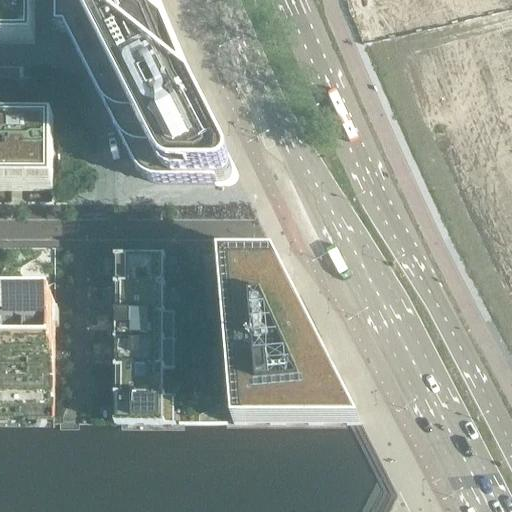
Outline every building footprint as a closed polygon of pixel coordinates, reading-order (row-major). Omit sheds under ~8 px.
[(40,0),(0,0),(0,42),(40,43),(40,0)] [(233,175),(232,172),(222,151),(195,96),(192,89),(174,43),(156,0),(61,0),(61,34),(69,35),(108,113),(123,142),(137,170),(138,171),(138,172),(139,174),(140,175),(141,176),(142,177),(143,179),(145,180),(146,181),(147,181),(149,182),(150,183),(152,184),(153,184),(155,185),(156,185),(158,185),(159,186),(177,186),(222,186),(224,185),(226,184),(229,183),(230,181),(231,179),(232,177),(233,175)] [(60,116),(0,115),(0,193),(59,194),(60,116)] [(55,249),(0,249),(0,425),(55,425),(55,249)] [(115,285),(115,286),(166,286),(166,285),(164,285),(164,260),(166,260),(166,258),(115,258),(115,260),(116,260),(116,285),(115,285)] [(220,258),(224,303),(234,426),(361,426),(276,258),(220,258)] [(166,288),(166,286),(115,286),(115,288),(116,288),(116,313),(115,313),(115,314),(175,314),(175,313),(166,313),(165,313),(164,313),(164,288),(166,288)] [(175,316),(175,314),(115,314),(115,315),(116,315),(116,340),(115,340),(115,342),(175,342),(175,340),(174,340),(174,315),(175,316)] [(175,343),(175,342),(115,342),(115,343),(116,343),(116,368),(115,368),(115,369),(166,369),(175,369),(175,368),(174,368),(174,343),(175,343)] [(166,370),(166,369),(115,369),(115,371),(116,371),(116,395),(115,395),(115,397),(165,397),(165,396),(165,395),(164,395),(164,371),(165,371),(165,370),(166,370)] [(175,398),(175,397),(165,397),(115,397),(115,398),(116,398),(116,423),(115,423),(115,424),(115,426),(119,426),(175,426),(175,423),(174,423),(174,398),(175,398)]
